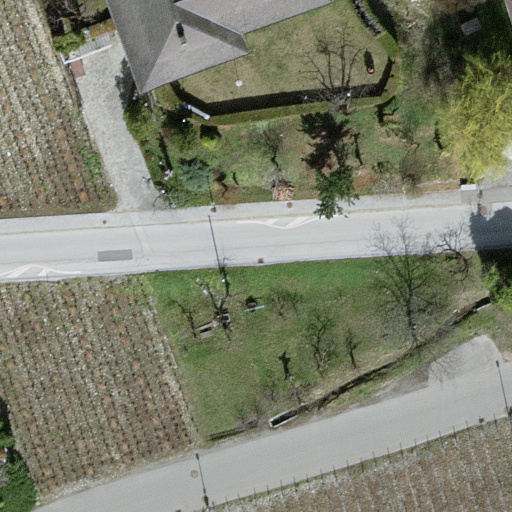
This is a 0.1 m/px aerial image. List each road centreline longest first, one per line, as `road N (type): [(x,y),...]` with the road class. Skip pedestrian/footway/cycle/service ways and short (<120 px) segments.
road 1 (residential): [(511,213),(0,244)]
road 2 (residential): [(511,392),(88,511)]
